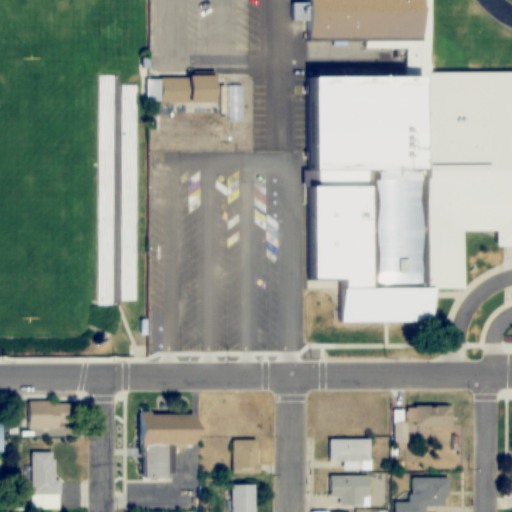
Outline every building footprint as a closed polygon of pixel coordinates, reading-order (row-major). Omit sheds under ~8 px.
[(298,78),(300,290),(336,289),(336,322),(426,319),(426,290),(461,289),(461,231),(511,229),(511,72),(429,75),(428,0),(302,0),(303,43),(405,41),(406,76),(298,78)] [(145,103),(208,104),(209,75),(145,75),(145,103)] [(226,85),(243,85),(244,121),(227,121),(226,85)] [(158,145),(228,144),(228,127),(158,128),(158,145)] [(26,429),(57,429),(57,423),(66,423),(66,403),(48,404),(47,401),(27,401),(26,429)] [(448,405),(412,405),(412,426),(448,426),(448,405)] [(141,478),(170,478),(170,445),(191,445),(191,413),(132,413),(132,443),(141,443),(141,478)] [(405,442),(405,421),(393,421),(393,442),(405,442)] [(327,438),(327,463),(348,463),(348,467),(366,467),(366,438),(327,438)] [(256,439),(230,439),(230,473),(256,473),(256,439)] [(53,479),(53,452),(29,452),(29,508),(58,508),(58,479),(53,479)] [(337,505),(367,505),(367,475),(327,475),(327,496),(337,496),(337,505)] [(445,477),(408,477),(408,502),(392,502),(392,511),(424,511),(424,505),(445,505),(445,477)] [(253,511),(253,484),(229,484),(228,511),(253,511)]
